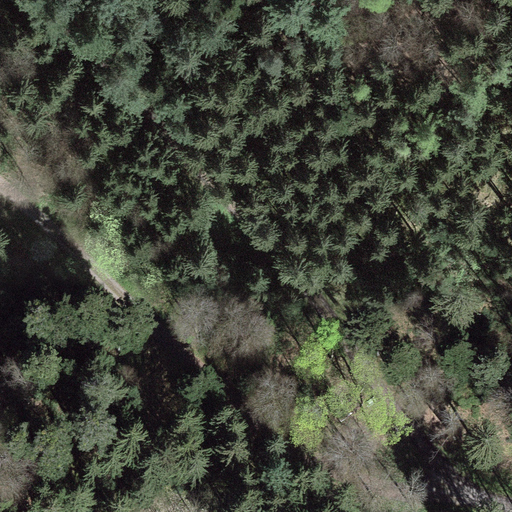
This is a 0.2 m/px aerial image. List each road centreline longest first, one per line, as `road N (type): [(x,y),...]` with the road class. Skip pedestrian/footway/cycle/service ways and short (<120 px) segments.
road 1 (track): [(511,490),(483,480),(392,409),(319,318),(267,232),(187,137),(25,0)]
road 2 (track): [(0,181),(132,297),(263,430),(315,459),(465,511)]
